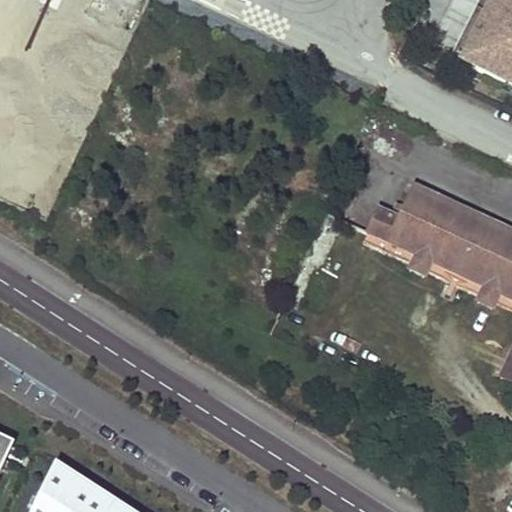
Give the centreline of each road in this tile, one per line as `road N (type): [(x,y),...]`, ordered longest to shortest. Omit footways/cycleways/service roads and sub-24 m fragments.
road 1 (residential): [(269,511),(0,341)]
road 2 (unknown): [(511,403),(351,289)]
